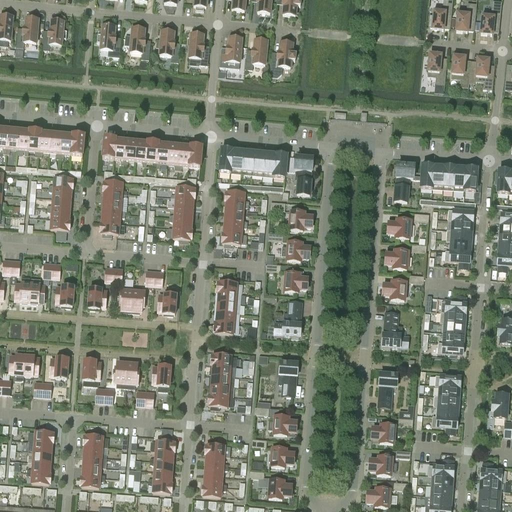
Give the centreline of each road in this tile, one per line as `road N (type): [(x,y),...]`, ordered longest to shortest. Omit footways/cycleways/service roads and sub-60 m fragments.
road 1 (residential): [(332,148),(308,489),(325,511)]
road 2 (residential): [(332,511),(354,493),(382,153)]
road 3 (residential): [(217,24),(0,3)]
road 4 (residential): [(190,426),(202,264)]
road 5 (residential): [(86,255),(98,127)]
road 6 (residential): [(481,288),(490,161)]
road 7 (residential): [(202,264),(209,138)]
road 8 (residential): [(332,148),(209,138)]
